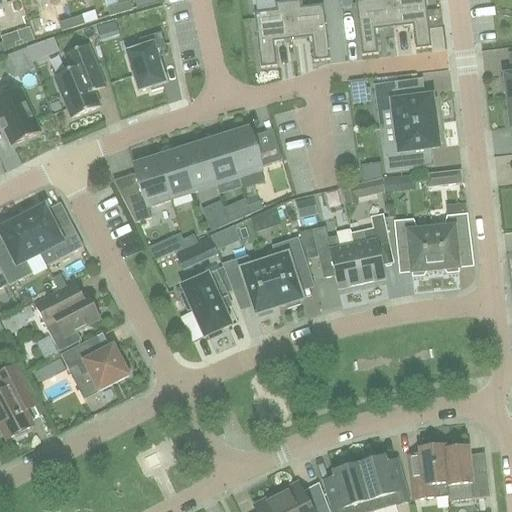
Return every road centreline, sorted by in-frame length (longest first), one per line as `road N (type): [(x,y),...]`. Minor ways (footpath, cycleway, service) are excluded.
road 1 (residential): [(178,391),(354,324),(495,302)]
road 2 (residential): [(497,406),(336,434),(227,479)]
road 3 (residential): [(178,391),(65,168)]
road 4 (residential): [(464,62),(345,73),(223,104)]
road 5 (residential): [(464,62),(495,302)]
road 6 (residential): [(0,483),(178,391)]
road 7 (residential): [(223,104),(65,168)]
